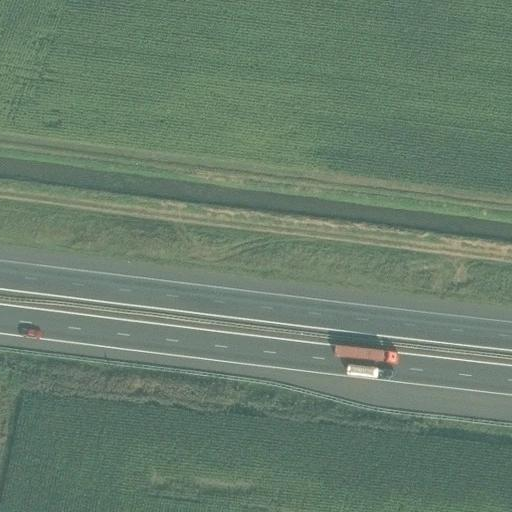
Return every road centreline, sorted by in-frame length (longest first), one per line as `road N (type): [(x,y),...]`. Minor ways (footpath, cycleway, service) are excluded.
road 1 (motorway): [(511,325),(0,273)]
road 2 (motorway): [(0,324),(511,372)]
